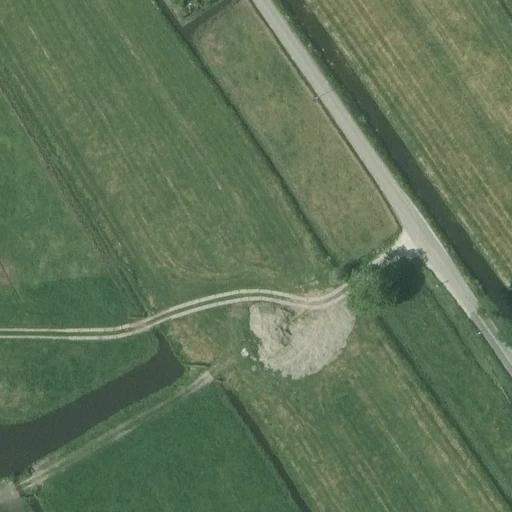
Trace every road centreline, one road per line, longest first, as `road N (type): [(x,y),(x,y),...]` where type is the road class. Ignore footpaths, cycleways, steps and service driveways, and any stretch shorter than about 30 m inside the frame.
road 1 (track): [(0,333),(85,335),(256,296),(319,305),(421,227)]
road 2 (tertiary): [(511,361),(265,0)]
